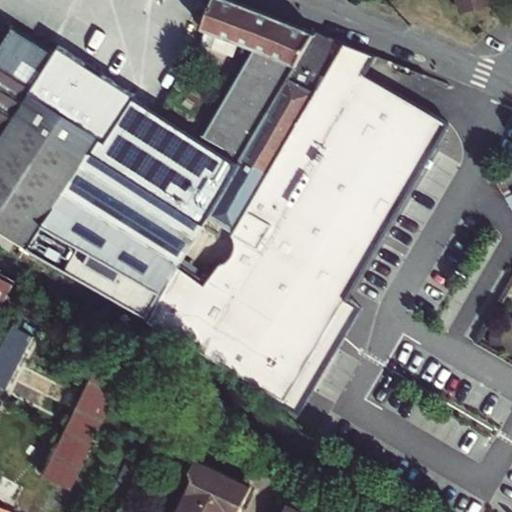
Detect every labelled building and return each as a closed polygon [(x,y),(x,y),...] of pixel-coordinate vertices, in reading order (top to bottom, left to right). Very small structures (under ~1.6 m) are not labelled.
[(0,222),(152,316),(183,264),(208,280),(226,260),(232,260),(240,252),(240,247),(240,242),(237,233),(322,90),(294,74),(319,31),(240,0),(215,0),(207,26),(259,47),(207,134),(65,42),(59,51),(0,13),(0,222)] [(455,0),(459,12),(496,2),(495,0),(455,0)] [(338,38),(319,31),(294,74),(322,90),(338,38)] [(349,43),(322,90),(237,233),(240,242),(240,247),(240,252),(232,260),(226,260),(208,280),(183,264),(152,316),(248,371),(291,396),(310,364),(325,339),(344,307),(347,309),(351,309),(354,310),(358,309),(361,308),(364,306),(367,304),(369,301),(370,297),(371,294),(371,290),(370,287),(369,283),(367,281),(364,278),(361,276),(390,227),(451,122),(368,74),(379,55),(349,43)] [(511,172),(498,180),(504,191),(511,187),(511,172)] [(325,339),(330,338),(364,330),(365,329),(390,227),(361,276),(364,278),(367,281),(369,283),(370,287),(371,290),(371,294),(370,297),(369,301),(367,304),(364,306),(361,308),(358,309),(354,310),(351,309),(347,309),(344,307),(325,339)] [(0,409),(38,337),(21,329),(0,368),(0,409)] [(109,348),(63,441),(51,466),(46,475),(74,488),(135,362),(109,348)] [(291,396),(248,371),(300,413),(310,364),(291,396)] [(51,466),(63,441),(45,432),(33,457),(51,466)] [(132,511),(154,468),(128,455),(105,502),(99,499),(92,511),(132,511)] [(234,511),(238,511),(244,501),(253,483),(198,456),(193,466),(196,476),(178,511),(230,511),(231,511),(234,511)] [(313,511),(290,500),(284,511),(313,511)] [(246,511),(248,508),(244,501),(238,511),(234,511),(231,511),(230,511),(246,511)]
